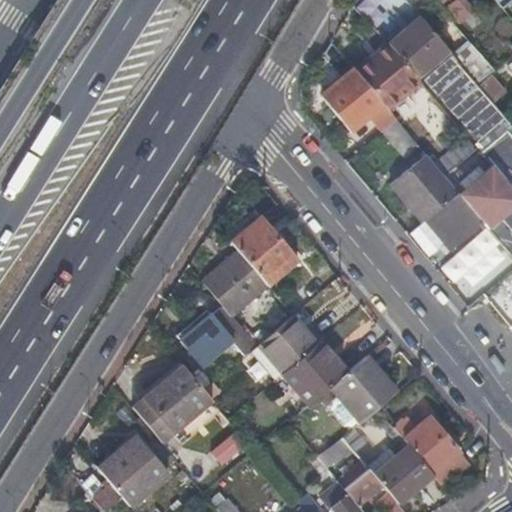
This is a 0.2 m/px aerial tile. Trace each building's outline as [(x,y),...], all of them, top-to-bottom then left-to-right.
[(367,0),(356,0),(350,7),(361,18),(373,5),(367,0)] [(421,16),(389,44),(416,77),(449,49),(421,16)] [(389,44),(355,71),(384,105),(387,109),(420,82),(417,78),(416,77),(389,44)] [(495,68),(474,45),(457,58),(477,82),(495,68)] [(384,105),(355,71),(322,98),(350,132),(384,105)] [(398,122),(382,135),(402,159),(418,146),(398,122)] [(503,247),(507,252),(511,257),(511,133),(509,130),(460,169),(457,165),(444,176),(458,194),(485,225),(488,229),(503,247)] [(390,182),(424,223),(427,219),(458,194),(444,176),(425,154),(390,182)] [(458,194),(427,219),(454,252),(485,225),(458,194)] [(227,233),(233,241),(264,214),(258,207),(227,233)] [(264,214),(233,241),(269,284),(300,258),(264,214)] [(492,263),(504,277),(511,270),(511,257),(507,252),(492,263)] [(223,307),(231,316),(267,286),(239,253),(202,283),(223,307)] [(292,316),(306,304),(315,297),(305,283),(283,305),(292,316)] [(256,346),(279,374),(315,344),(304,331),(318,319),(306,304),(292,316),(256,346)] [(245,355),(256,346),(231,316),(223,307),(212,315),(181,340),(202,366),(232,340),(245,355)] [(176,335),(181,340),(212,315),(207,310),(176,335)] [(272,380),(297,411),(328,385),(331,383),(345,371),(320,340),(315,344),(279,374),(272,380)] [(380,381),(384,378),(388,375),(384,371),(381,374),(365,356),(361,358),(380,381)] [(395,393),(396,392),(384,378),(380,381),(361,358),(345,371),(331,383),(328,385),(338,396),(358,419),(360,422),(362,421),(376,409),(395,393)] [(161,443),(211,401),(202,390),(192,378),(182,366),(132,408),(161,443)] [(192,378),(202,390),(212,382),(202,370),(192,378)] [(358,419),(338,396),(330,403),(329,410),(343,425),(350,426),(358,419)] [(432,476),(442,487),(450,480),(452,481),(471,466),(431,417),(415,431),(405,418),(393,429),(408,446),(432,476)] [(307,429),(300,436),(306,443),(313,437),(307,429)] [(225,436),(205,452),(217,466),(237,450),(225,436)] [(326,468),(352,450),(342,437),(334,442),(330,446),(316,455),(322,464),(326,468)] [(124,449),(156,486),(169,475),(138,438),(124,449)] [(381,485),(387,492),(397,504),(432,476),(408,446),(372,474),(381,485)] [(316,469),(322,464),(316,455),(311,450),(309,447),(303,452),(316,469)] [(131,507),(156,486),(124,449),(100,470),(123,498),(131,507)] [(368,495),(381,485),(372,474),(361,461),(349,470),(343,475),(336,480),(340,484),(343,488),(347,493),(356,505),(368,495)] [(343,475),(349,470),(344,465),(339,470),(343,475)] [(362,511),(356,505),(347,493),(343,488),(340,484),(322,499),(329,508),(332,511),(362,511)] [(290,493),(305,511),(321,511),(322,511),(299,485),(290,493)] [(384,509),(386,511),(404,511),(400,507),(397,504),(387,492),(383,495),(390,503),(384,509)] [(356,505),(362,511),(367,511),(374,507),(370,501),(372,500),(368,495),(356,505)]
